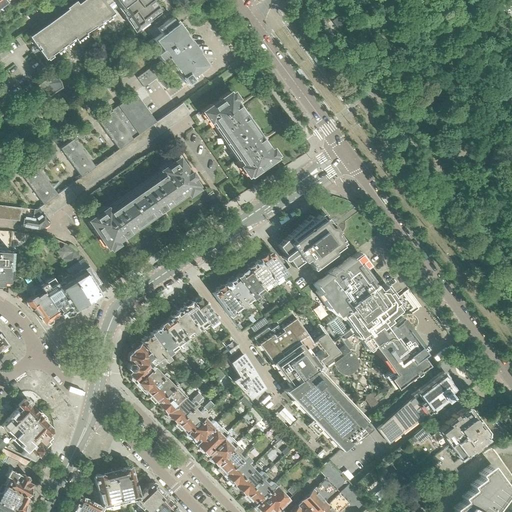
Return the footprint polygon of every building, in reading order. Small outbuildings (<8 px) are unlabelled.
[(152,3),(149,0),(66,0),(53,10),(56,15),(27,36),(44,60),(73,38),(75,40),(112,12),(111,10),(115,7),(134,31),(159,13),(158,11),(161,9),(155,1),(152,3)] [(344,23),(338,15),(331,21),(336,28),(344,23)] [(165,58),(189,40),(188,40),(184,33),(186,31),(178,21),(176,23),(172,17),(157,28),(154,25),(148,30),(154,39),(148,43),(161,61),(165,58)] [(189,40),(165,58),(173,69),(174,68),(179,76),(184,83),(190,79),(188,77),(198,70),(206,64),(202,59),(197,52),(197,51),(189,40)] [(171,85),(157,66),(152,70),(166,89),(171,85)] [(144,87),(157,77),(150,68),(137,78),(144,87)] [(60,87),(59,80),(53,73),(32,88),(41,101),(60,87)] [(224,143),(252,123),(235,98),(231,92),(229,94),(228,92),(218,99),(219,100),(211,105),(210,104),(200,111),(208,122),(209,121),(224,143)] [(155,122),(134,93),(117,105),(117,106),(111,110),(97,120),(118,149),(152,124),(155,122)] [(176,107),(183,117),(189,113),(182,102),(176,107)] [(183,117),(176,107),(171,110),(179,121),(183,117)] [(179,121),(171,110),(167,114),(174,124),(179,121)] [(169,127),(174,124),(167,114),(162,117),(169,127)] [(169,127),(162,117),(157,120),(164,131),(169,127)] [(159,134),(164,131),(157,120),(155,122),(152,124),(159,134)] [(79,139),(94,128),(91,123),(75,135),(79,139)] [(252,123),(224,143),(240,165),(239,166),(245,175),(248,174),(248,175),(273,158),(272,156),(275,154),(270,148),(270,149),(264,140),(252,123)] [(94,166),(73,138),(59,148),(80,177),(94,166)] [(41,166),(56,155),(53,151),(38,162),(41,166)] [(160,173),(179,199),(186,194),(195,188),(193,186),(195,185),(190,178),(192,177),(188,170),(186,172),(182,167),(183,167),(176,157),(169,162),(158,170),(160,173)] [(44,204),(48,200),(53,197),(57,194),(35,166),(22,176),(43,204),(44,204)] [(143,224),(179,199),(160,173),(124,198),(143,224)] [(62,190),(70,200),(74,197),(67,187),(62,190)] [(65,204),(70,200),(62,190),(58,193),(65,204)] [(65,204),(58,193),(57,194),(53,197),(60,207),(65,204)] [(55,210),(60,207),(53,197),(48,200),(55,210)] [(143,224),(124,198),(107,210),(105,207),(86,220),(93,230),(94,229),(100,237),(99,238),(105,247),(107,246),(109,248),(116,244),(116,243),(143,224)] [(55,210),(48,200),(44,204),(50,214),(55,210)] [(42,215),(46,219),(51,215),(50,214),(44,204),(43,204),(36,209),(34,209),(32,218),(36,218),(42,215)] [(0,218),(6,219),(8,206),(2,205),(0,218)] [(13,220),(15,207),(8,206),(6,219),(13,220)] [(23,216),(24,216),(25,210),(25,208),(15,207),(13,220),(20,221),(21,216),(23,216)] [(280,244),(277,245),(279,247),(287,258),(294,268),(296,270),(298,268),(300,267),(307,275),(346,246),(338,235),(340,234),(332,224),(331,225),(323,214),(315,220),(314,218),(280,244)] [(42,215),(36,218),(32,218),(24,216),(23,216),(21,227),(38,229),(39,229),(48,223),(48,222),(46,219),(42,215)] [(38,246),(46,241),(45,238),(46,237),(42,236),(35,240),(37,243),(36,243),(38,246)] [(0,249),(0,289),(0,290),(5,285),(6,281),(8,281),(9,259),(10,250),(0,249)] [(257,260),(274,282),(282,276),(285,274),(283,271),(269,251),(265,254),(262,254),(260,256),(258,257),(257,260)] [(335,268),(334,267),(327,272),(328,273),(313,285),(317,290),(315,292),(328,310),(330,309),(334,315),(342,309),(343,311),(311,335),(316,341),(306,349),(299,340),(306,335),(288,311),(256,335),(252,337),(284,381),(280,384),(284,389),(282,390),(340,450),(366,426),(362,421),(364,418),(328,380),(319,371),(324,367),(330,368),(331,363),(332,362),(334,365),(332,366),(335,370),(336,371),(337,372),(339,373),(340,373),(342,374),(344,374),(345,374),(347,374),(348,373),(350,372),(351,371),(352,370),(353,369),(354,368),(355,366),(356,365),(356,363),(356,361),(355,359),(355,358),(354,356),(351,352),(350,353),(348,350),(349,349),(354,350),(355,345),(359,342),(364,348),(370,344),(391,373),(386,377),(388,380),(393,387),(402,380),(416,371),(425,364),(421,359),(424,356),(406,332),(403,334),(397,325),(401,322),(394,311),(399,308),(394,301),(396,300),(382,279),(379,281),(374,285),(373,283),(370,284),(368,281),(370,279),(357,261),(354,263),(350,257),(335,268)] [(25,266),(21,259),(17,262),(21,269),(25,266)] [(263,290),(274,282),(257,260),(253,262),(251,263),(247,265),(245,268),(263,290)] [(70,278),(85,302),(98,294),(82,267),(75,271),(77,274),(70,278)] [(263,290),(245,268),(243,268),(241,269),(239,271),(238,273),(235,276),(252,299),(257,295),(258,296),(260,296),(264,293),(264,291),(263,290)] [(64,316),(72,311),(55,283),(54,281),(56,280),(52,273),(50,275),(52,278),(43,284),(37,275),(33,278),(39,288),(57,313),(58,316),(59,316),(63,314),(64,316)] [(240,307),(252,299),(235,276),(234,276),(232,276),(228,279),(227,282),(223,285),(240,307)] [(85,302),(70,278),(63,283),(61,280),(55,283),(72,311),(73,310),(77,307),(77,308),(85,302)] [(15,296),(20,288),(15,285),(8,283),(7,293),(14,295),(15,296)] [(240,307),(223,285),(221,285),(218,286),(217,288),(216,290),(212,293),(229,316),(240,307)] [(57,313),(39,288),(38,289),(36,289),(33,291),(32,293),(31,294),(32,296),(29,298),(24,301),(30,309),(31,308),(38,318),(39,317),(43,322),(44,322),(45,323),(47,324),(50,322),(51,319),(50,318),(57,313)] [(192,303),(206,322),(210,328),(218,322),(208,308),(200,297),(192,303)] [(206,322),(192,303),(190,301),(187,300),(184,303),(183,306),(179,309),(195,330),(206,322)] [(195,330),(179,309),(176,312),(174,311),(173,311),(171,312),(170,314),(170,316),(169,317),(184,338),(185,337),(195,330)] [(253,332),(268,321),(265,316),(250,327),(253,332)] [(184,338),(169,317),(166,319),(163,318),(160,321),(159,324),(160,325),(175,345),(180,341),(185,347),(188,345),(191,350),(194,348),(185,337),(184,338)] [(176,346),(175,345),(160,325),(159,326),(157,324),(153,328),(154,329),(149,333),(150,334),(169,358),(172,356),(172,354),(170,351),(176,346)] [(158,366),(169,358),(150,334),(147,336),(144,336),(140,339),(139,341),(140,343),(156,363),(158,366)] [(228,354),(237,347),(229,336),(220,343),(225,350),(219,354),(222,358),(228,354)] [(152,367),(156,363),(140,343),(138,344),(137,343),(134,343),(131,345),(131,349),(132,350),(127,355),(127,359),(130,362),(126,366),(126,368),(130,372),(128,373),(131,376),(130,379),(134,384),(152,367)] [(262,387),(238,349),(227,358),(231,362),(230,363),(238,374),(231,380),(249,398),(262,387)] [(146,392),(161,377),(152,367),(134,384),(140,390),(142,388),(146,392)] [(429,409),(435,405),(434,404),(442,398),(443,399),(447,396),(444,392),(451,387),(452,386),(452,385),(449,380),(447,379),(447,377),(444,373),(442,372),(440,373),(439,372),(410,394),(411,396),(375,428),(387,443),(430,410),(429,409)] [(155,402),(172,386),(166,380),(165,380),(169,376),(166,373),(162,376),(161,377),(146,392),(150,396),(148,398),(153,403),(155,402)] [(165,413),(183,396),(173,386),(172,386),(155,402),(159,407),(159,409),(162,412),(165,412),(165,413)] [(242,393),(236,388),(231,393),(236,399),(242,393)] [(175,423),(195,404),(204,395),(203,393),(199,396),(197,394),(191,400),(185,393),(183,396),(165,413),(166,414),(166,416),(169,419),(171,419),(175,423)] [(6,430),(13,437),(37,413),(30,406),(30,403),(27,399),(23,400),(18,406),(16,409),(16,410),(0,426),(5,431),(6,430)] [(185,433),(204,414),(195,404),(175,423),(176,424),(174,425),(180,430),(181,429),(185,433)] [(448,445),(480,421),(470,409),(466,408),(463,411),(461,409),(455,413),(456,414),(444,423),(444,424),(437,431),(438,432),(438,433),(438,434),(439,435),(440,435),(441,436),(448,445)] [(263,417),(256,409),(251,414),(256,419),(256,420),(258,422),(263,417)] [(37,413),(13,437),(11,439),(23,451),(20,454),(32,460),(36,455),(38,457),(45,449),(43,447),(47,442),(46,440),(49,437),(45,433),(49,429),(49,426),(44,421),(45,420),(45,417),(40,412),(38,412),(37,413)] [(191,439),(195,443),(214,424),(204,414),(185,433),(185,435),(186,437),(187,438),(189,439),(191,439)] [(205,454),(224,435),(216,426),(224,418),(222,417),(214,424),(195,443),(198,447),(198,450),(201,453),(204,453),(205,454)] [(480,421),(448,445),(454,452),(459,459),(489,437),(489,433),(484,426),(480,421)] [(212,463),(214,463),(234,445),(228,439),(232,434),(231,433),(231,431),(234,429),(232,427),(224,435),(205,454),(208,457),(208,458),(209,460),(210,462),(212,463)] [(419,444),(429,435),(422,427),(412,435),(413,436),(410,438),(413,441),(416,439),(419,444)] [(278,441),(282,436),(278,432),(274,437),(278,441)] [(224,474),(243,455),(234,445),(214,463),(218,468),(217,469),(222,474),(223,473),(224,474)] [(296,463),(302,457),(297,452),(291,458),(296,463)] [(13,468),(17,461),(15,460),(12,459),(8,457),(5,455),(4,455),(0,458),(0,465),(1,463),(11,468),(12,467),(13,468)] [(233,483),(234,484),(253,465),(243,455),(224,474),(228,478),(227,480),(230,483),(233,483)] [(317,471),(304,457),(299,463),(311,476),(317,471)] [(326,504),(333,511),(364,511),(368,508),(367,507),(370,504),(353,486),(349,483),(328,460),(318,470),(325,477),(313,489),(313,488),(312,489),(326,504)] [(493,511),(511,489),(510,488),(509,489),(491,464),(478,474),(481,477),(471,484),(471,485),(471,486),(471,487),(472,489),(471,489),(462,496),(462,497),(462,498),(463,499),(463,501),(454,507),(453,508),(453,509),(454,510),(454,511),(453,511),(493,511)] [(239,490),(243,494),(263,475),(253,465),(234,484),(234,485),(234,487),(237,490),(239,490)] [(136,497),(135,488),(134,484),(130,468),(127,467),(123,468),(121,470),(111,473),(119,505),(129,502),(129,500),(135,498),(136,497)] [(3,484),(26,497),(27,496),(30,490),(30,488),(31,485),(30,483),(31,481),(28,479),(27,477),(25,475),(24,474),(23,475),(21,474),(19,475),(9,469),(5,475),(7,476),(3,484)] [(110,507),(119,505),(111,473),(102,475),(99,474),(95,475),(93,478),(96,488),(99,504),(102,507),(110,505),(110,507)] [(137,509),(140,511),(145,511),(163,494),(153,483),(150,483),(150,480),(144,475),(137,484),(136,484),(137,487),(135,488),(136,497),(135,498),(136,503),(139,507),(137,509)] [(249,500),(253,505),(273,486),(263,475),(243,494),(244,495),(243,496),(248,502),(249,500)] [(0,485),(0,502),(18,511),(19,511),(23,505),(21,504),(25,497),(26,497),(3,484),(1,483),(0,485)] [(292,495),(297,490),(292,485),(287,490),(292,495)] [(273,486),(253,505),(253,508),(257,511),(263,511),(266,510),(267,511),(271,511),(285,499),(273,486)] [(99,511),(102,507),(99,504),(96,488),(91,489),(92,493),(93,497),(94,498),(91,502),(79,495),(77,496),(71,508),(77,511),(99,511)] [(317,511),(326,504),(312,489),(300,501),(299,502),(309,511),(317,511)] [(163,511),(171,505),(171,502),(168,500),(166,499),(163,496),(164,495),(163,494),(145,511),(163,511)] [(18,511),(0,502),(0,511),(18,511)] [(309,511),(299,502),(288,511),(309,511)]
